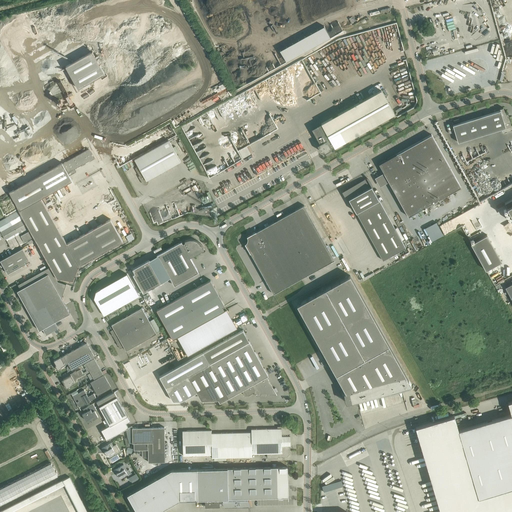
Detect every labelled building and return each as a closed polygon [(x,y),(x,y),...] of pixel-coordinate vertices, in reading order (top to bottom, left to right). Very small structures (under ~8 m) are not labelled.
[(66,66),(78,88),(105,73),(92,51),(66,66)] [(72,92),(66,95),(60,80),(54,83),(60,100),(63,99),(64,102),(70,100),(69,96),(73,95),(72,92)] [(321,151),(322,151),(323,153),(324,152),(325,153),(332,149),(331,147),(334,146),(335,147),(394,114),(381,90),(321,123),(321,124),(312,129),(320,143),(317,145),(321,151)] [(500,111),(453,125),(458,142),(506,128),(505,126),(504,123),(511,122),(508,117),(507,117),(506,114),(507,114),(503,107),(499,109),(500,111)] [(431,134),(379,164),(408,217),(422,209),(424,212),(427,210),(425,207),(461,187),(431,134)] [(135,168),(141,179),(140,179),(143,183),(143,184),(144,184),(145,184),(146,184),(147,184),(147,183),(148,183),(148,182),(148,181),(148,180),(181,161),(169,140),(168,141),(167,138),(160,142),(161,144),(134,159),(138,166),(136,168),(135,168)] [(242,158),(251,153),(247,146),(238,151),(242,158)] [(89,150),(88,149),(62,163),(68,173),(94,158),(90,150),(89,150)] [(62,163),(9,192),(18,207),(19,210),(41,198),(72,180),(68,173),(62,163)] [(406,248),(367,178),(364,179),(364,180),(344,191),(348,199),(349,199),(383,260),(406,248)] [(41,198),(19,210),(57,278),(73,280),(79,266),(123,241),(110,219),(67,243),(41,198)] [(256,231),(247,237),(247,238),(247,240),(247,242),(246,243),(245,244),(245,243),(245,244),(250,253),(251,253),(273,294),(334,260),(304,205),(256,232),(256,231)] [(18,211),(0,220),(0,230),(1,231),(0,231),(0,234),(1,236),(3,235),(5,239),(6,239),(11,249),(23,242),(19,234),(24,232),(29,230),(18,211)] [(463,213),(438,224),(443,235),(465,224),(463,220),(465,219),(463,213)] [(29,231),(21,235),(24,242),(33,237),(29,231)] [(485,270),(486,270),(501,261),(487,235),(471,244),(485,270)] [(198,272),(190,258),(204,250),(203,247),(204,247),(203,246),(203,245),(202,245),(202,244),(201,243),(200,242),(199,242),(198,241),(197,240),(196,242),(193,241),(193,240),(193,239),(191,239),(190,239),(189,239),(188,240),(187,240),(186,240),(185,241),(184,241),(185,242),(183,244),(181,242),(157,255),(160,259),(174,286),(198,272)] [(0,260),(8,273),(26,263),(18,250),(0,260)] [(149,260),(133,269),(135,273),(133,274),(143,292),(161,282),(149,260)] [(43,329),(46,335),(58,328),(55,322),(70,313),(62,298),(66,284),(58,281),(50,267),(18,285),(20,289),(17,291),(39,330),(43,329)] [(127,274),(98,290),(96,291),(94,298),(104,315),(139,296),(127,274)] [(297,305),(346,392),(344,392),(346,403),(411,385),(350,275),(297,305)] [(210,280),(157,310),(173,339),(175,338),(224,310),(222,307),(225,305),(210,280)] [(124,346),(126,351),(157,333),(142,307),(111,324),(114,329),(110,331),(112,334),(113,334),(113,335),(113,336),(117,343),(118,344),(119,345),(118,345),(120,348),(124,346)] [(224,310),(175,338),(185,356),(236,328),(225,309),(224,310)] [(209,363),(188,376),(197,392),(210,385),(218,399),(220,402),(228,397),(241,390),(244,395),(249,395),(254,392),(256,396),(260,396),(260,397),(265,396),(267,394),(269,393),(269,394),(276,394),(277,396),(266,376),(268,375),(249,341),(243,330),(203,352),(209,363)] [(86,342),(79,346),(71,351),(63,355),(64,356),(68,363),(72,370),(76,367),(79,366),(81,364),(87,361),(95,357),(86,342)] [(62,367),(61,367),(65,364),(68,363),(64,356),(61,357),(54,361),(56,365),(55,365),(58,370),(62,367)] [(91,373),(94,379),(103,374),(94,358),(85,363),(85,364),(84,365),(87,370),(88,370),(89,369),(91,373)] [(76,372),(76,371),(70,374),(71,375),(63,379),(65,382),(63,383),(67,388),(72,385),(72,384),(75,382),(73,379),(78,376),(79,377),(83,374),(81,369),(76,372)] [(94,379),(90,382),(98,395),(111,388),(103,374),(94,379)] [(85,403),(86,404),(91,401),(90,400),(96,397),(94,393),(88,397),(84,390),(73,396),(75,400),(78,399),(79,401),(76,403),(79,407),(85,403)] [(114,392),(97,401),(97,402),(99,406),(106,419),(110,424),(110,425),(101,430),(107,439),(126,429),(128,427),(126,423),(130,420),(128,416),(117,396),(114,392)] [(416,427),(440,511),(511,511),(511,400),(508,402),(510,410),(511,415),(459,430),(454,416),(416,427)] [(89,410),(85,412),(82,414),(86,420),(93,416),(94,419),(98,417),(95,411),(96,410),(93,403),(87,406),(89,410)] [(43,419),(37,422),(46,437),(51,435),(43,419)] [(36,422),(30,425),(38,441),(44,439),(36,422)] [(277,428),(251,429),(251,432),(252,454),(267,453),(267,456),(268,458),(277,458),(278,457),(287,456),(290,453),(290,445),(290,435),(289,435),(289,429),(286,426),(277,426),(277,428)] [(164,427),(132,428),(132,443),(134,443),(134,449),(142,449),(142,457),(148,457),(148,462),(165,461),(165,452),(165,439),(164,427)] [(212,433),(212,430),(182,430),(183,455),(212,455),(212,433)] [(252,457),(252,454),(251,432),(212,433),(212,455),(212,458),(252,457)] [(105,451),(106,453),(108,457),(109,456),(109,457),(113,455),(112,454),(115,453),(116,454),(120,451),(116,445),(113,446),(112,443),(102,448),(104,452),(105,451)] [(124,469),(126,468),(124,464),(114,470),(116,473),(117,473),(120,478),(121,478),(121,479),(125,477),(124,476),(127,474),(124,469)] [(223,501),(223,503),(223,504),(224,505),(224,506),(225,506),(251,506),(251,505),(250,504),(250,503),(250,502),(249,501),(248,500),(248,498),(288,497),(288,466),(277,467),(277,464),(272,464),(272,467),(197,469),(198,499),(205,499),(205,505),(220,505),(220,500),(222,500),(223,501)] [(165,473),(180,499),(198,499),(197,469),(169,470),(165,473)] [(127,494),(137,511),(157,511),(180,499),(165,473),(127,494)] [(130,481),(138,476),(135,473),(128,477),(130,481)]
